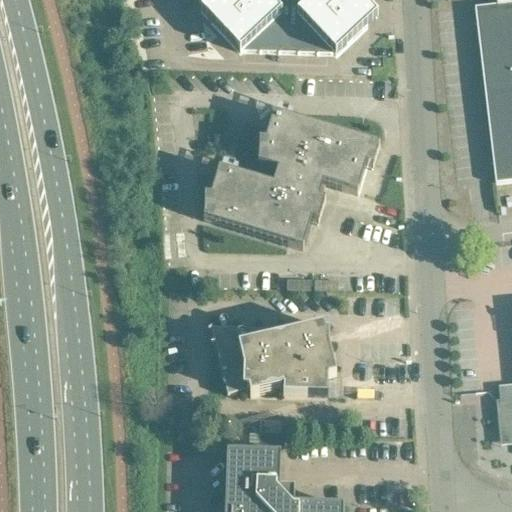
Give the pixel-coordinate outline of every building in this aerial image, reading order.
[(377,20),(368,9),(359,0),(215,0),(202,13),(240,55),(336,58),(377,20)] [(475,10),(496,187),(511,185),(511,0),(496,0),(497,8),(475,10)] [(373,172),(379,153),(379,150),(274,118),(266,144),(259,144),(259,166),(258,168),(279,174),(324,188),(357,199),(366,170),(373,172)] [(318,228),(325,208),(325,205),(319,204),(324,188),(279,174),(274,190),(219,173),(211,199),(205,199),(204,221),(204,223),(303,254),(312,226),(318,228)] [(343,403),(343,381),(336,380),(329,350),(329,336),(326,335),(324,329),(303,334),(212,331),(227,398),(248,393),(249,401),(283,393),(283,400),(327,401),(343,403)] [(511,388),(499,390),(500,402),(506,401),(508,419),(503,420),(506,445),(511,444),(511,388)] [(295,508),(296,492),(295,491),(280,491),(281,457),(227,455),(225,511),(343,511),(344,509),(295,508)]
